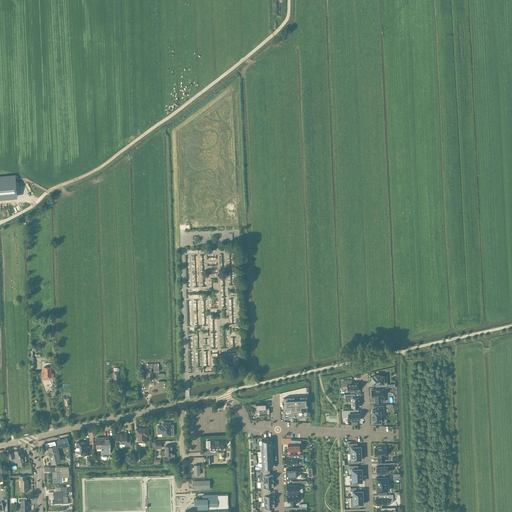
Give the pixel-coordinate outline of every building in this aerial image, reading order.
[(15,176),(0,176),(0,197),(17,196),(15,176)] [(375,375),(375,376),(372,376),(372,377),(371,377),(371,382),(372,382),(372,383),(379,383),(379,386),(387,386),(387,380),(383,381),(383,375),(379,376),(379,374),(375,375)] [(358,383),(352,383),(352,380),(344,380),(344,382),(343,382),(343,384),(344,384),(344,386),(347,386),(347,391),(351,391),(355,391),(358,390),(358,391),(358,389),(359,389),(359,384),(358,384),(358,383)] [(383,389),(371,390),(372,397),(375,397),(375,398),(375,402),(385,401),(385,396),(383,396),(383,389)] [(359,407),(359,397),(355,397),(355,394),(345,394),(345,397),(351,397),(351,407),(359,407)] [(283,406),(284,418),(308,417),(307,405),(307,397),(300,397),(300,399),(295,399),(294,397),(283,398),(284,406),(283,406)] [(266,403),(256,404),(256,409),(259,409),(259,414),(269,414),(269,409),(266,409),(266,403)] [(373,418),(373,423),(378,423),(378,422),(381,422),(380,414),(384,414),(384,406),(373,406),(373,409),(372,410),(372,415),(372,418),(373,418)] [(345,417),(349,416),(349,420),(360,419),(359,412),(357,413),(357,409),(344,410),(345,417)] [(170,429),(170,422),(165,422),(163,422),(163,423),(162,423),(162,424),(162,425),(159,425),(158,425),(157,426),(157,427),(157,433),(162,433),(162,435),(174,435),(174,429),(170,429)] [(148,435),(148,428),(136,429),(136,436),(138,435),(139,442),(144,442),(145,441),(146,440),(145,435),(148,435)] [(127,437),(126,434),(116,434),(116,443),(125,443),(125,445),(130,445),(130,437),(127,437)] [(111,453),(110,437),(110,439),(104,439),(104,437),(96,438),(96,448),(103,448),(103,453),(111,453)] [(211,440),(207,440),(207,448),(211,447),(223,447),(223,439),(210,440),(211,440)] [(301,440),(291,440),(291,445),(288,445),(288,452),(299,452),(299,445),(301,444),(301,440)] [(55,446),(54,441),(45,444),(46,446),(48,446),(52,463),(60,461),(61,461),(60,456),(59,457),(56,446),(55,446)] [(81,442),(81,441),(78,441),(77,442),(76,442),(77,452),(81,452),(81,455),(89,454),(89,447),(86,447),(85,442),(81,442)] [(354,443),(348,443),(349,453),(361,453),(361,446),(354,446),(354,443)] [(166,455),(172,455),(172,445),(165,445),(165,450),(160,451),(161,455),(166,455)] [(375,456),(378,456),(378,457),(378,461),(384,461),(384,455),(386,455),(386,447),(382,447),(382,446),(378,447),(378,448),(374,448),(375,456)] [(22,453),(21,450),(14,451),(15,455),(16,455),(18,460),(16,460),(17,462),(18,462),(19,466),(26,464),(25,460),(23,453),(22,453)] [(361,453),(349,453),(350,453),(350,460),(349,460),(349,463),(355,463),(355,460),(357,460),(361,459),(361,453)] [(287,465),(298,464),(298,459),(303,459),(303,454),(289,455),(289,458),(286,458),(287,465)] [(261,468),(261,471),(269,471),(269,468),(273,467),(272,462),(261,462),(262,468),(261,468)] [(377,467),(376,467),(376,472),(377,472),(377,473),(385,472),(388,472),(388,466),(391,466),(391,462),(388,463),(379,463),(380,463),(380,466),(377,466),(377,467)] [(358,465),(349,466),(349,469),(352,469),(352,475),(362,475),(362,469),(362,468),(358,468),(358,465)] [(55,471),(53,471),(53,472),(53,474),(53,476),(53,483),(61,482),(61,477),(68,476),(68,466),(55,467),(55,471)] [(296,469),(286,469),(286,477),(297,477),(296,469)] [(269,473),(269,471),(261,471),(260,471),(261,481),(273,481),(273,473),(269,473)] [(362,482),(362,475),(352,475),(352,482),(350,482),(350,485),(356,485),(356,482),(362,482)] [(26,479),(26,476),(19,476),(19,480),(21,480),(21,491),(28,491),(28,486),(28,479),(26,479)] [(210,489),(210,480),(194,481),(194,489),(210,489)] [(299,484),(303,484),(303,480),(294,481),(294,484),(287,484),(288,491),(300,490),(299,484)] [(261,487),(261,491),(270,491),(270,487),(273,487),(273,481),(261,481),(261,487)] [(375,484),(376,489),(377,489),(377,491),(380,491),(381,493),(387,493),(386,491),(388,491),(387,484),(375,484)] [(353,491),(353,497),(363,497),(363,490),(356,491),(356,488),(350,488),(350,491),(353,491)] [(56,493),(54,493),(54,497),(54,505),(62,505),(67,504),(67,498),(67,494),(67,489),(64,489),(61,489),(58,490),(56,490),(56,493)] [(270,495),(270,491),(261,491),(262,502),(274,501),(274,495),(270,495)] [(198,511),(184,511),(228,511),(228,494),(202,495),(202,498),(194,498),(194,503),(197,503),(198,511)] [(299,494),(287,494),(287,502),(290,502),(290,505),(296,505),(296,502),(299,501),(299,494)] [(379,498),(376,498),(376,505),(387,504),(387,499),(393,499),(393,494),(379,495),(379,498)] [(363,504),(363,497),(353,497),(353,504),(351,504),(351,507),(357,507),(357,504),(363,504)] [(19,500),(19,504),(21,504),(21,511),(28,511),(28,504),(27,504),(27,500),(19,500)] [(271,508),(274,508),(274,501),(262,502),(262,511),(271,511),(271,508)]
